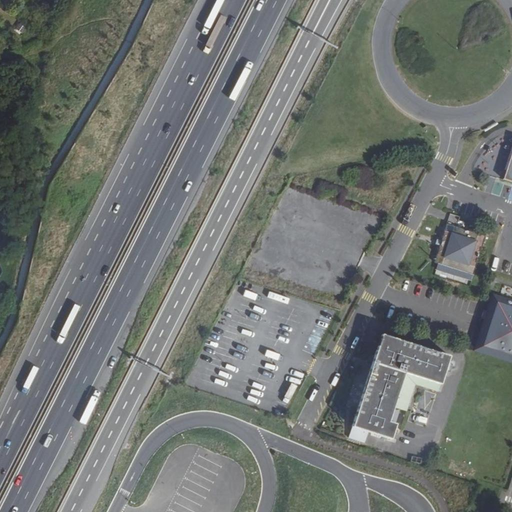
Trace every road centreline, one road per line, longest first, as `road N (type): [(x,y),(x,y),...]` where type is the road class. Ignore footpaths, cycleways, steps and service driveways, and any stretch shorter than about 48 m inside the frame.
road 1 (trunk): [(16,511),(273,0)]
road 2 (trunk): [(72,511),(310,38)]
road 3 (trunk): [(229,0),(0,448)]
road 4 (unclassified): [(309,420),(444,158),(453,115)]
road 5 (tertiary): [(397,0),(382,32),(387,73),(413,104),(453,115)]
road 6 (unknown): [(363,259),(336,284),(289,272),(289,243),(304,232)]
